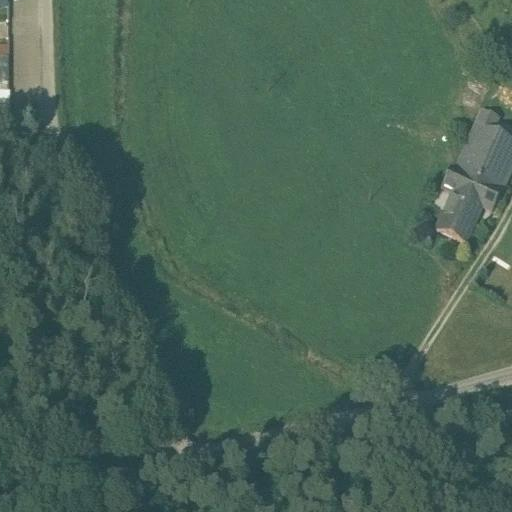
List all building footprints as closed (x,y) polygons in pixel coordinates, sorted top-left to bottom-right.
[(0,0),(0,10),(13,7),(10,0),(0,0)] [(0,122),(13,122),(14,57),(0,56),(0,122)] [(494,128),(511,137),(511,127),(498,120),(494,128)] [(511,142),(472,125),(450,172),(501,195),(511,170),(511,142)] [(501,195),(450,172),(440,195),(453,201),(481,214),(490,218),(501,195)] [(466,248),(481,214),(453,201),(437,235),(466,248)]
